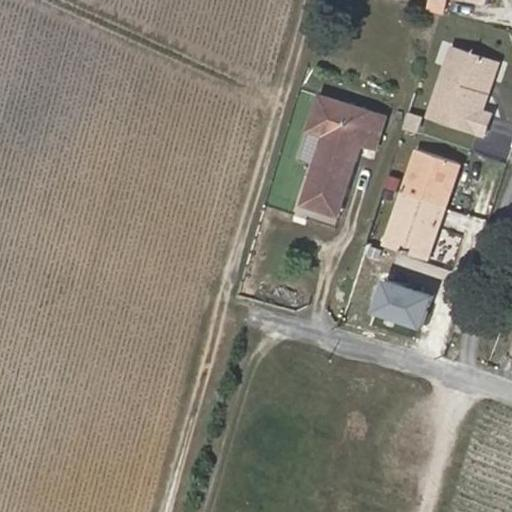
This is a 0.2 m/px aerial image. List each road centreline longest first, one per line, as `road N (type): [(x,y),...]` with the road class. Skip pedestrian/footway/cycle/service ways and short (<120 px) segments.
road 1 (track): [(166,511),(224,299),(278,148),(269,93),(293,0)]
road 2 (unclassified): [(257,317),(511,395)]
road 3 (track): [(65,0),(269,93)]
road 4 (unknown): [(453,373),(511,218)]
